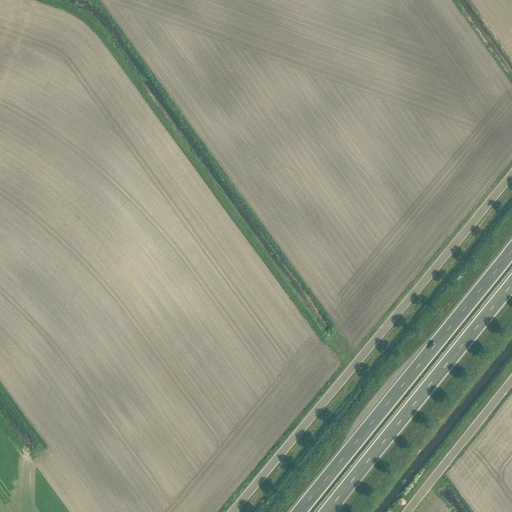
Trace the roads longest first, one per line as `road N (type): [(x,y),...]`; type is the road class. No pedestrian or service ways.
road 1 (unclassified): [(235,511),(511,174)]
road 2 (trunk): [(511,250),(299,511)]
road 3 (trunk): [(327,511),(511,283)]
road 4 (unclassified): [(407,511),(511,379)]
